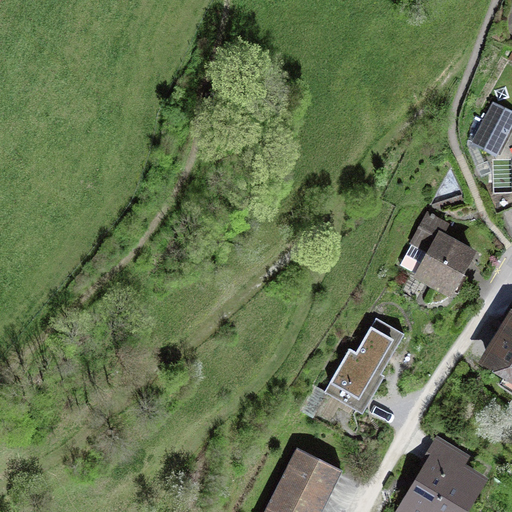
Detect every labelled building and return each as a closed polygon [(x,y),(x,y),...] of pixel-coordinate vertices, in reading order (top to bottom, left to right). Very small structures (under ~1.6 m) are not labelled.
[(221,89),(203,90),(204,108),(222,108),(221,89)] [(511,113),(492,104),(472,147),(496,158),(511,125),(511,113)] [(459,300),(484,252),(450,234),(455,224),(431,211),(400,269),(459,300)] [(388,378),(412,337),(376,317),(356,352),(349,348),(324,393),(370,419),(392,380),(388,378)] [(511,380),(511,321),(486,364),(511,380)] [(476,457),(439,438),(399,511),(478,511),(496,480),(471,467),(476,457)] [(327,511),(347,472),(301,450),(270,511),(327,511)]
